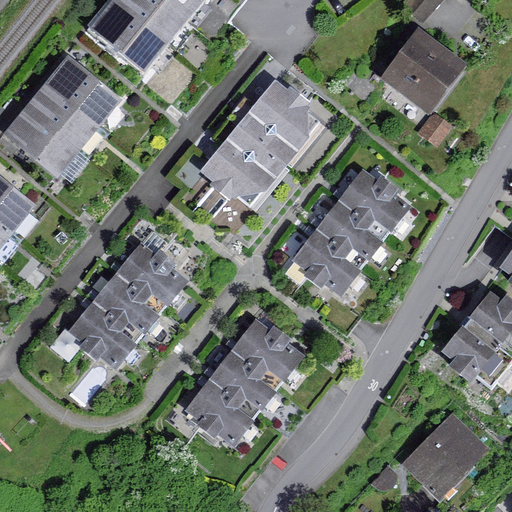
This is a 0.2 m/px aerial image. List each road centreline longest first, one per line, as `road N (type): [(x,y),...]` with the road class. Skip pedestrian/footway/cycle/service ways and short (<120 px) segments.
road 1 (residential): [(301,0),(0,367)]
road 2 (residential): [(273,511),(360,399),(511,133)]
